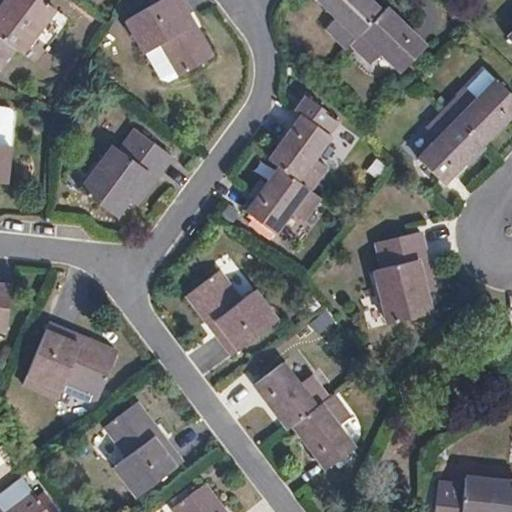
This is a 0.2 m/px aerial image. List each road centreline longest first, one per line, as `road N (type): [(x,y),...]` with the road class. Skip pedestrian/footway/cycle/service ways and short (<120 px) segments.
road 1 (residential): [(241,5),(263,72),(259,103),(151,247),(119,271)]
road 2 (residential): [(283,511),(119,271)]
road 3 (residential): [(119,271),(86,251),(0,243)]
